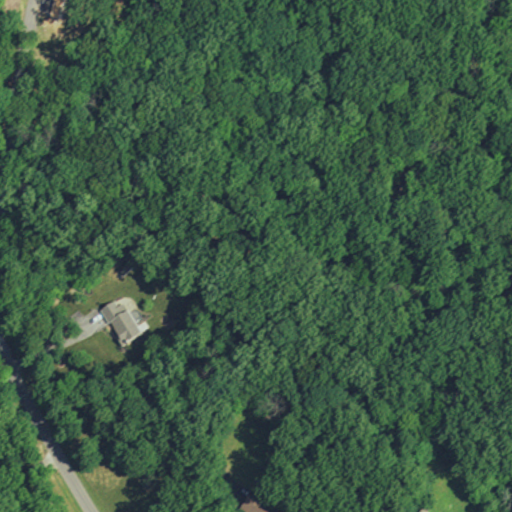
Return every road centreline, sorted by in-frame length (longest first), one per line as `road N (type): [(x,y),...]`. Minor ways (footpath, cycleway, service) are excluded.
road 1 (residential): [(32,0),(0,207)]
road 2 (residential): [(0,353),(91,511)]
